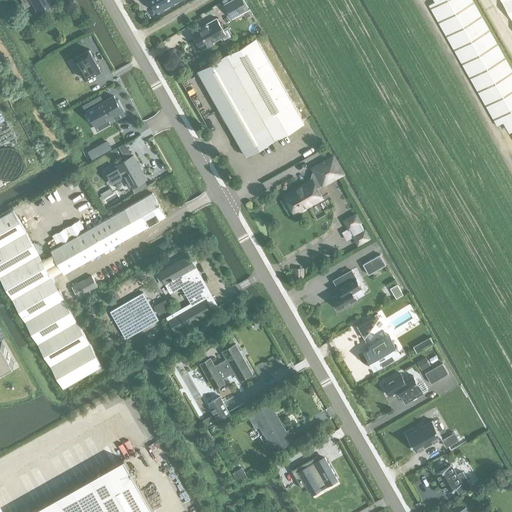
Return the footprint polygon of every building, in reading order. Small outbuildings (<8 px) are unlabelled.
[(30,0),(37,11),(45,7),(46,9),(53,5),(52,2),(53,2),(51,0),(30,0)] [(165,8),(179,0),(150,0),(152,2),(151,5),(154,9),(156,10),(158,12),(160,11),(162,12),(164,10),(165,8)] [(248,10),(242,0),(231,0),(224,4),(232,19),(248,10)] [(511,70),(472,0),(436,0),(437,0),(429,5),(497,125),(505,120),(511,131),(511,130),(511,70)] [(511,0),(501,0),(511,19),(511,0)] [(203,27),(193,33),(201,48),(226,34),(217,18),(206,23),(208,27),(204,29),(203,27)] [(256,36),(224,55),(198,70),(246,154),(303,121),(256,36)] [(74,57),(74,58),(85,78),(85,79),(86,78),(100,70),(100,71),(101,70),(101,69),(100,69),(96,62),(97,62),(96,61),(94,58),(93,57),(89,50),(90,50),(89,49),(88,49),(74,57)] [(119,107),(120,106),(119,105),(117,101),(118,100),(117,99),(116,99),(114,95),(103,101),(100,96),(85,104),(89,111),(91,115),(92,117),(96,124),(105,119),(106,119),(107,119),(109,123),(111,122),(123,115),(121,110),(120,108),(119,107)] [(111,148),(107,141),(96,147),(100,154),(111,148)] [(120,144),(126,154),(131,152),(125,142),(120,144)] [(1,146),(0,165),(0,173),(21,175),(23,148),(1,146)] [(146,178),(139,166),(133,155),(117,164),(117,165),(106,172),(112,183),(123,176),(130,188),(146,178)] [(323,197),(317,188),(322,185),(320,181),(329,176),(331,179),(342,173),(333,157),(313,168),(315,171),(312,172),(311,178),(312,179),(284,195),(294,213),(323,197)] [(125,208),(139,231),(165,216),(152,193),(125,208)] [(115,244),(139,231),(125,208),(52,249),(65,272),(115,244)] [(103,365),(35,244),(14,209),(0,216),(0,275),(63,387),(103,365)] [(344,220),(353,236),(358,244),(369,237),(356,214),(344,220)] [(151,251),(170,242),(166,234),(147,243),(151,251)] [(363,264),(368,274),(386,264),(380,254),(363,264)] [(223,303),(211,310),(205,300),(209,297),(196,275),(195,275),(192,270),(196,267),(190,256),(159,272),(166,283),(180,275),(196,304),(169,319),(176,331),(223,303)] [(293,278),(304,279),(304,267),(293,266),(293,278)] [(361,287),(351,270),(334,280),(341,292),(332,297),(339,309),(357,299),(353,292),(361,287)] [(98,286),(91,276),(73,287),(79,297),(98,286)] [(401,290),(394,294),(396,298),(403,294),(401,290)] [(143,292),(128,301),(143,326),(158,317),(143,292)] [(166,299),(154,306),(159,314),(170,308),(166,299)] [(90,304),(81,302),(80,309),(89,312),(90,304)] [(377,312),(357,325),(364,338),(365,338),(379,317),(377,312)] [(370,347),(364,351),(364,352),(365,352),(368,356),(369,358),(369,359),(370,361),(373,360),(377,367),(374,368),(375,369),(402,353),(401,352),(400,353),(397,347),(396,344),(395,345),(393,341),(388,334),(378,340),(378,339),(368,345),(370,347)] [(430,336),(413,346),(417,352),(434,342),(430,336)] [(0,371),(14,363),(2,341),(0,342),(0,371)] [(226,359),(214,366),(210,359),(201,364),(214,388),(223,382),(222,379),(238,370),(242,377),(252,372),(236,344),(222,351),(226,359)] [(426,357),(420,360),(425,368),(430,365),(426,357)] [(425,372),(431,383),(448,373),(443,363),(425,372)] [(401,373),(383,383),(390,395),(398,390),(405,402),(423,392),(413,375),(405,380),(401,373)] [(230,412),(220,396),(208,402),(218,419),(230,412)] [(293,440),(288,431),(286,433),(268,401),(252,410),(269,440),(264,443),(268,449),(278,443),(280,447),(293,440)] [(198,430),(217,419),(214,413),(194,425),(198,430)] [(432,420),(406,435),(416,451),(442,437),(438,430),(432,420)] [(451,434),(442,439),(446,446),(458,439),(454,432),(451,434)] [(315,457),(317,456),(316,455),(291,469),(291,470),(301,488),(306,485),(311,493),(337,478),(325,457),(322,459),(318,461),(315,457)] [(28,511),(153,511),(124,459),(28,511)] [(472,487),(463,471),(457,474),(450,464),(447,466),(445,463),(438,468),(439,470),(435,472),(447,492),(456,486),(460,494),(472,487)] [(247,477),(245,473),(234,479),(236,483),(247,477)]
